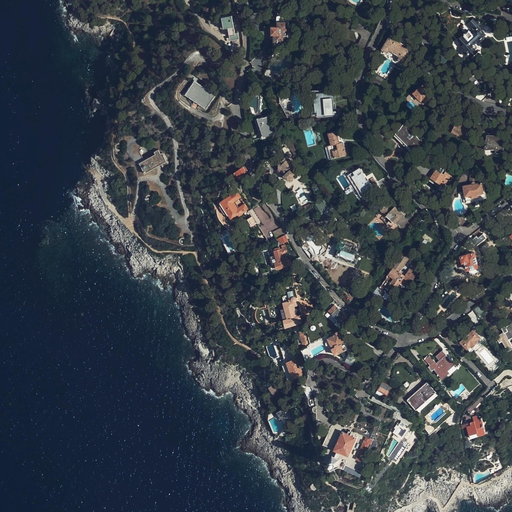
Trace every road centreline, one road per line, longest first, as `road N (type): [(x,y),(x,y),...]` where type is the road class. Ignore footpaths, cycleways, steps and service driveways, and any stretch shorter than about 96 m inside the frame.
road 1 (residential): [(239,0),(247,34),(240,115),(257,182),(300,252),(350,310),(402,336)]
road 2 (residential): [(393,0),(362,75),(365,131),(382,159),(462,235)]
road 3 (tertiary): [(414,0),(456,90),(511,112)]
road 4 (residential): [(402,336),(439,330),(511,274)]
